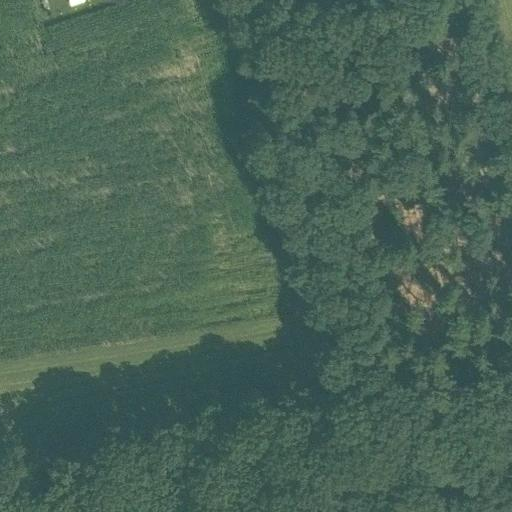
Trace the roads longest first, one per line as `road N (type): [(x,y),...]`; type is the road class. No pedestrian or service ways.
road 1 (unclassified): [(401,511),(236,0)]
road 2 (track): [(511,387),(0,467)]
